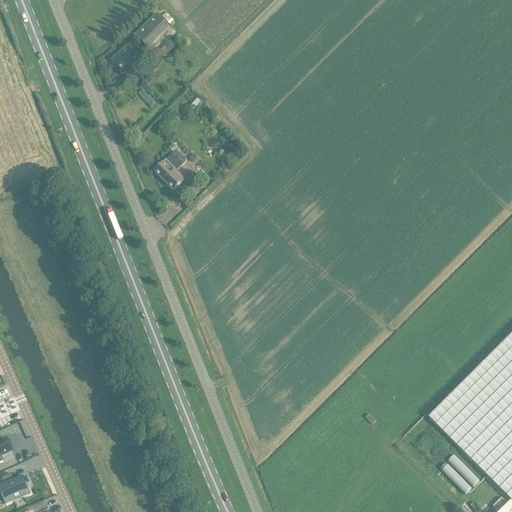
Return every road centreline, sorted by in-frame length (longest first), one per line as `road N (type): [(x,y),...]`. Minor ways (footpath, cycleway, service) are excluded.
road 1 (primary): [(21,0),(227,511)]
road 2 (unclassified): [(257,511),(53,0)]
road 3 (tertiary): [(70,511),(0,351)]
